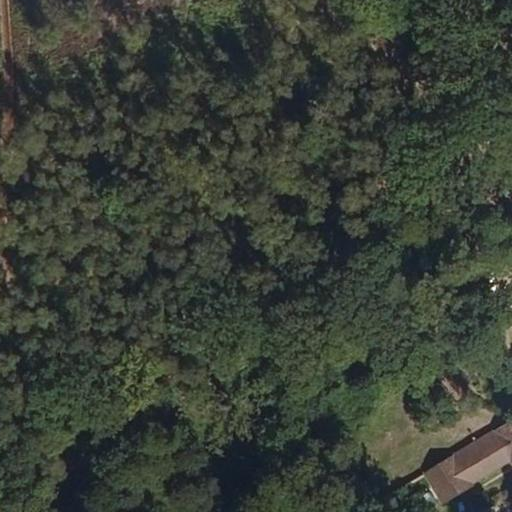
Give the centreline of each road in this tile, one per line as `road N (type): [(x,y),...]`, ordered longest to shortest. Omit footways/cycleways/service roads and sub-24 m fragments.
road 1 (track): [(487,234),(428,221),(366,227),(290,298),(108,439),(14,389),(2,0)]
road 2 (track): [(511,350),(498,315),(487,234),(511,179)]
